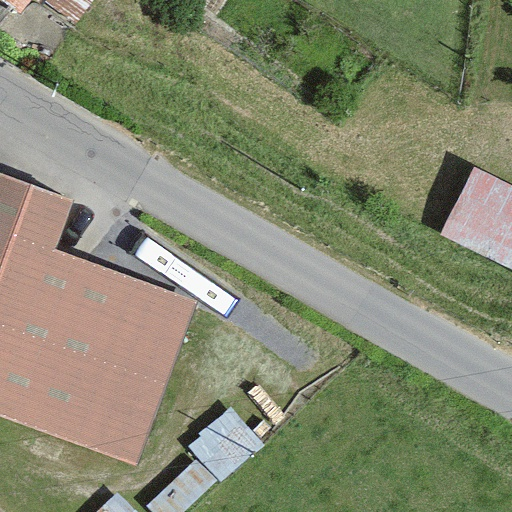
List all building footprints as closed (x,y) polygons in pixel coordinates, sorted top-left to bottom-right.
[(21,0),(37,14),(49,0),(21,0)] [(92,193),(0,158),(0,408),(141,462),(208,287),(75,237),(92,193)] [(511,180),(476,162),(444,225),(511,259),(511,180)] [(233,400),(145,493),(165,511),(180,511),(261,426),(233,400)] [(86,511),(147,511),(119,482),(86,511)]
